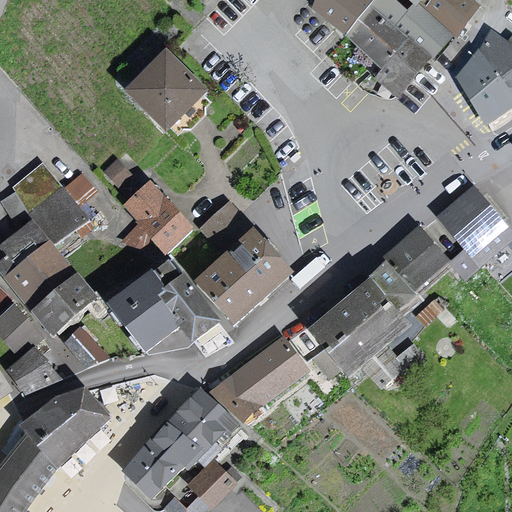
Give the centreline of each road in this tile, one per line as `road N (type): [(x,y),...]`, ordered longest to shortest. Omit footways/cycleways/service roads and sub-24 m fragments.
road 1 (residential): [(490,154),(241,349),(209,369),(191,370)]
road 2 (unclassified): [(191,370),(154,364),(111,373),(0,419)]
road 3 (residential): [(191,370),(64,511)]
road 4 (residential): [(495,0),(446,96),(490,154)]
